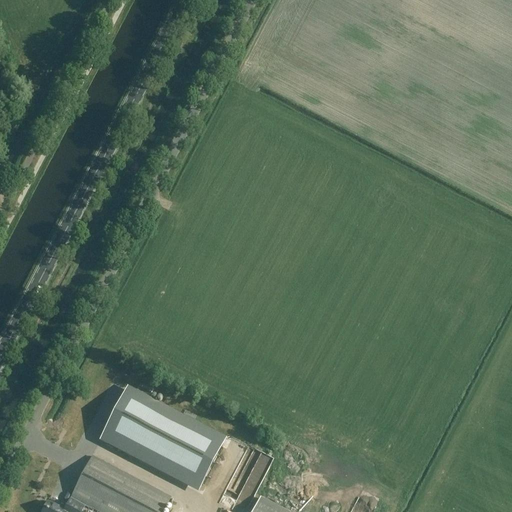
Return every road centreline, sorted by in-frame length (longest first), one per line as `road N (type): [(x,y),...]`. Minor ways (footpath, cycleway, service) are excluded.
road 1 (unclassified): [(0,485),(252,0)]
road 2 (primary): [(0,355),(185,0)]
road 3 (unclassified): [(0,216),(112,0)]
